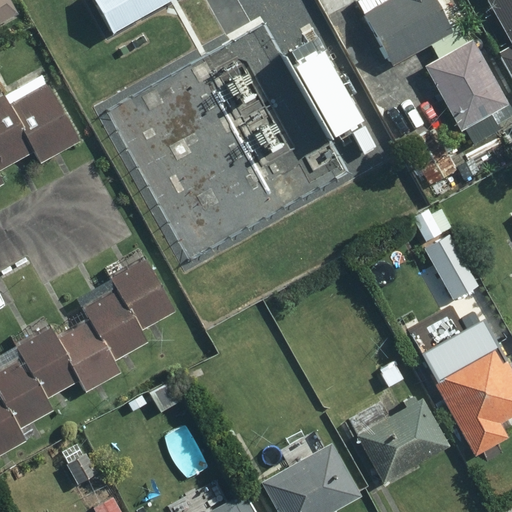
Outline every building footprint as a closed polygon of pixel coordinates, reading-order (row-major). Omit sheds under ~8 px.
[(172,0),(91,0),(101,17),(90,23),(97,37),(108,31),(109,34),(172,0)] [(353,0),(389,66),(429,44),(426,39),(446,28),(435,7),(438,6),(434,0),(353,0)] [(511,0),(484,0),(509,46),(495,53),(511,84),(511,0)] [(457,22),(446,28),(426,39),(429,44),(437,58),(423,66),(457,130),(505,105),(470,40),(467,41),(457,22)] [(40,75),(0,97),(30,150),(37,162),(77,140),(40,75)] [(0,166),(30,150),(0,97),(0,96),(0,166)] [(429,221),(421,209),(405,219),(420,245),(449,228),(441,214),(429,221)] [(475,285),(446,235),(423,248),(432,265),(417,274),(433,303),(448,294),(451,299),(475,285)] [(108,277),(115,290),(138,330),(171,312),(141,259),(108,277)] [(81,308),(87,318),(110,360),(144,341),(138,330),(115,290),(81,308)] [(87,318),(53,337),(76,380),(82,391),(117,372),(110,360),(87,318)] [(13,345),(20,357),(43,398),(76,380),(53,337),(46,326),(13,345)] [(451,355),(424,370),(472,457),(505,438),(497,424),(511,415),(511,377),(491,340),(454,361),(451,355)] [(0,367),(0,400),(15,428),(49,410),(43,398),(20,357),(0,367)] [(402,379),(393,365),(378,374),(386,389),(402,379)] [(179,400),(170,382),(153,390),(161,409),(179,400)] [(145,404),(139,395),(125,404),(130,412),(145,404)] [(403,407),(352,436),(379,485),(447,447),(420,398),(415,400),(412,395),(400,402),(403,407)] [(0,452),(22,441),(15,428),(0,400),(0,452)] [(27,425),(18,430),(24,440),(32,435),(27,425)] [(333,511),(359,498),(328,444),(258,483),(273,511),(333,511)] [(93,474),(82,454),(64,464),(75,484),(93,474)] [(230,501),(207,511),(253,511),(245,496),(231,503),(230,501)] [(117,511),(110,497),(91,507),(94,511),(117,511)]
